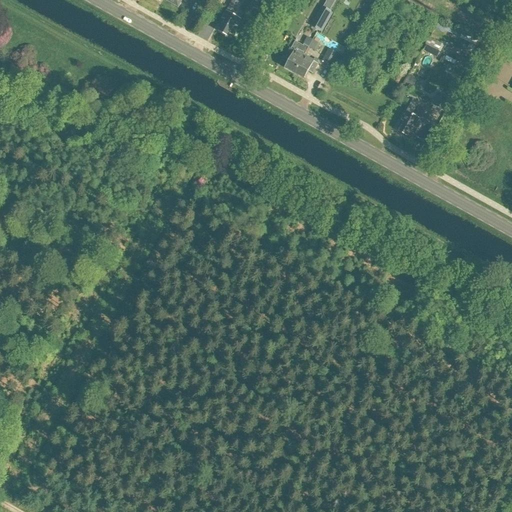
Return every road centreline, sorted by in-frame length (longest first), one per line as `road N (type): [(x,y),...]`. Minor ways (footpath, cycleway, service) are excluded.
road 1 (primary): [(511,230),(96,0)]
road 2 (track): [(0,497),(212,121)]
